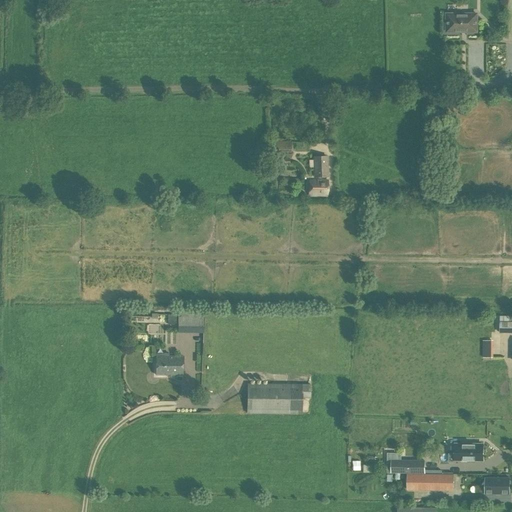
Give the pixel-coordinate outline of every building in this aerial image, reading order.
[(448,14),(448,32),(478,32),(478,14),(448,14)] [(274,141),(274,152),(290,152),(290,141),(274,141)] [(312,159),(307,159),(308,172),(313,175),(313,177),(328,177),(327,155),(312,156),(312,159)] [(418,185),(421,188),(426,188),(428,184),(428,181),(424,178),(420,178),(417,181),(418,185)] [(308,179),(308,197),(327,197),(327,180),(308,179)] [(179,316),(179,326),(203,326),(203,316),(193,316),(194,308),(181,308),(181,316),(179,316)] [(511,315),(499,315),(499,332),(511,332),(511,315)] [(488,350),(489,334),(480,334),(480,349),(488,350)] [(155,356),(155,375),(182,375),(182,356),(155,356)] [(248,382),(247,412),(302,412),(302,396),(310,397),(310,383),(248,382)] [(458,461),(486,461),(486,445),(458,445),(458,455),(452,455),(452,463),(458,463),(458,461)] [(359,460),(360,468),(371,468),(371,460),(359,460)] [(386,460),(386,472),(419,473),(420,461),(386,460)] [(468,469),(495,470),(495,462),(468,461),(468,469)] [(454,475),(407,474),(407,489),(453,490),(454,475)] [(485,478),(485,494),(509,494),(509,478),(485,478)]
